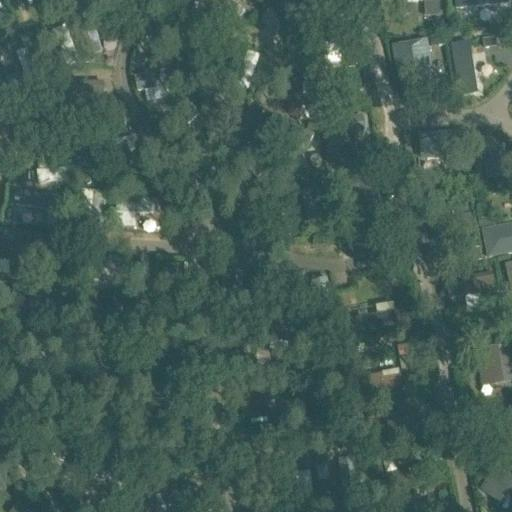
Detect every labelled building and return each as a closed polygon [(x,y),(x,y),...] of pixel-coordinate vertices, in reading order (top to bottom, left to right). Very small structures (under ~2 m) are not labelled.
[(79,0),(64,0),(68,14),(82,10),(79,0)] [(84,0),(84,12),(128,14),(128,0),(84,0)] [(506,0),(452,0),(454,13),(507,8),(506,0)] [(84,22),(72,26),(83,62),(95,59),(95,57),(89,37),(84,22)] [(346,24),(304,26),(304,42),(322,41),(338,40),(347,40),(346,24)] [(65,27),(53,32),(53,33),(67,68),(68,69),(80,64),(65,27)] [(150,30),(147,41),(178,48),(180,37),(150,30)] [(432,76),(427,41),(392,46),(398,81),(432,76)] [(468,43),(450,46),(458,99),(476,97),(468,43)] [(180,48),(180,92),(191,92),(191,72),(191,52),(191,48),(180,48)] [(28,50),(16,54),(28,87),(40,83),(28,50)] [(240,76),(236,87),(248,91),(259,57),(247,54),(245,59),(240,76)] [(171,70),(135,77),(138,91),(144,90),(171,85),(174,84),(171,70)] [(61,82),(61,104),(83,104),(102,104),(102,83),(61,82)] [(303,84),(299,120),(312,121),(316,86),(303,84)] [(191,101),(160,129),(171,141),(202,113),(191,101)] [(340,113),(322,116),(322,121),(327,161),(340,160),(337,134),(363,131),(361,117),(341,119),(340,113)] [(273,117),(266,131),(291,142),(302,147),(307,149),(313,135),(273,117)] [(463,131),(416,135),(418,163),(465,159),(463,131)] [(132,138),(89,145),(91,159),(134,153),(132,138)] [(505,179),(502,148),(472,150),(475,181),(505,179)] [(261,153),(250,161),(268,184),(275,194),(286,185),(261,153)] [(39,173),(36,173),(38,185),(75,180),(73,169),(63,170),(52,171),(39,173)] [(376,214),(368,174),(331,182),(335,199),(354,195),(359,218),(376,214)] [(224,189),(219,201),(225,203),(236,208),(240,210),(256,217),(261,205),(224,189)] [(312,189),(301,192),(308,223),(320,220),(312,189)] [(16,191),(14,206),(58,212),(61,197),(16,191)] [(91,223),(90,227),(103,228),(106,193),(93,192),(91,223)] [(117,199),(116,214),(136,215),(153,215),(154,200),(117,199)] [(266,200),(266,235),(280,235),(280,215),(280,203),(280,200),(266,200)] [(472,204),(436,210),(438,222),(462,218),(464,233),(476,231),(472,204)] [(493,229),(481,232),(487,259),(511,253),(511,225),(494,229),(493,229)] [(0,246),(0,261),(10,262),(14,263),(15,248),(0,246)] [(84,254),(83,268),(121,271),(123,257),(84,254)] [(222,273),(220,309),(238,310),(239,274),(222,273)] [(492,274),(446,282),(450,301),(495,293),(492,274)] [(171,319),(171,321),(185,321),(187,275),(173,275),(172,302),(171,319)] [(42,291),(43,324),(75,323),(74,291),(69,291),(69,278),(56,279),(56,290),(42,291)] [(325,279),(309,283),(321,328),(337,324),(325,279)] [(504,315),(511,313),(511,301),(503,303),(504,315)] [(108,304),(107,352),(121,352),(122,304),(108,304)] [(358,319),(339,323),(342,338),(401,326),(398,312),(393,313),(376,316),(367,318),(358,319)] [(262,327),(260,342),(268,343),(289,345),(302,347),(304,332),(262,327)] [(476,388),(511,383),(511,365),(509,347),(471,352),(476,388)] [(31,384),(30,401),(44,402),(48,356),(34,354),(34,358),(31,384)] [(108,405),(111,373),(84,371),(81,402),(108,405)] [(369,381),(351,385),(355,403),(369,400),(402,394),(399,375),(382,379),(369,381)] [(141,386),(141,401),(185,402),(185,387),(141,386)] [(6,419),(19,420),(17,434),(36,437),(39,406),(21,404),(8,402),(6,419)] [(344,407),(297,425),(303,440),(350,422),(344,407)] [(399,429),(386,432),(390,448),(435,437),(431,421),(414,426),(399,429)] [(61,433),(55,446),(90,464),(96,452),(61,433)] [(353,458),(339,461),(345,501),(359,498),(353,458)] [(118,462),(111,474),(124,482),(131,470),(118,462)] [(511,478),(495,467),(479,492),(501,507),(510,494),(511,495),(511,478)] [(95,468),(89,478),(118,497),(125,487),(95,468)] [(425,468),(382,479),(386,495),(429,483),(425,468)] [(314,511),(309,473),(294,475),(299,511),(314,511)] [(136,487),(131,497),(140,502),(148,506),(152,499),(149,493),(136,487)] [(170,494),(168,510),(173,510),(193,511),(212,511),(214,498),(170,494)] [(127,495),(118,511),(134,511),(140,502),(131,497),(127,495)]
